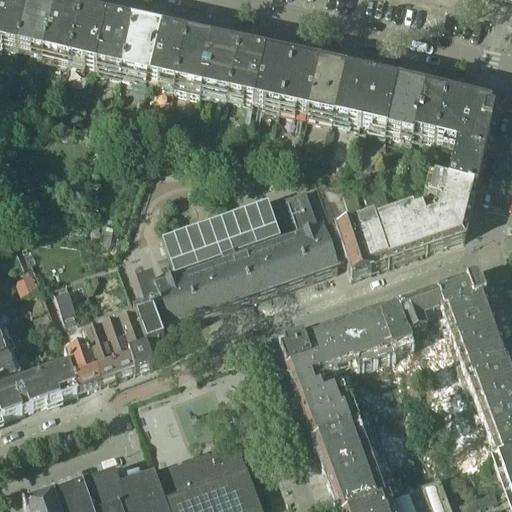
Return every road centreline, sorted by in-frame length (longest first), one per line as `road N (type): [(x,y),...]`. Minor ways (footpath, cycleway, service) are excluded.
road 1 (residential): [(306,511),(247,345),(491,258)]
road 2 (residential): [(511,66),(218,0)]
road 3 (residential): [(0,496),(115,451),(100,412),(0,451)]
